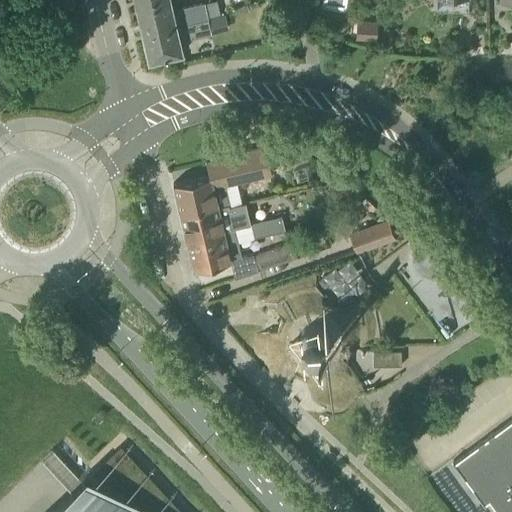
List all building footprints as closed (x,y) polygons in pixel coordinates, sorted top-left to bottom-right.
[(141,24),(143,32),(207,17),(207,16),(220,13),(217,0),(212,0),(210,1),(178,8),(180,15),(174,16),(170,0),(150,0),(136,4),(141,24)] [(310,19),(305,0),(289,0),(295,23),(310,19)] [(211,32),(207,17),(143,32),(145,41),(149,59),(182,51),(180,40),(211,32)] [(357,20),(356,39),(376,40),(377,21),(357,20)] [(173,182),(180,212),(217,203),(218,205),(224,203),(224,206),(241,202),(237,182),(253,178),(272,174),(265,146),(206,160),(209,174),(173,182)] [(348,181),(329,185),(331,197),(350,193),(360,191),(357,188),(357,189),(348,181)] [(180,212),(186,238),(235,227),(250,223),(246,202),(242,202),(241,202),(224,206),(224,203),(218,205),(217,203),(180,212)] [(395,237),(389,220),(352,233),(357,250),(395,237)] [(237,235),(235,227),(186,238),(194,268),(242,257),(237,235)] [(269,248),(254,253),(259,269),(274,265),(296,257),(291,241),(269,248)] [(318,261),(322,298),(363,294),(358,257),(318,261)] [(299,334),(297,341),(299,349),(303,355),(310,358),(318,358),(325,355),(329,349),(331,341),(330,334),(325,328),(318,325),(310,325),(303,328),(299,334)] [(373,350),(373,365),(401,365),(401,350),(373,350)] [(511,511),(511,418),(454,461),(454,460),(453,460),(485,504),(486,503),(485,502),(489,499),(498,511),(511,511)] [(73,489),(48,511),(183,511),(121,445),(87,476),(120,511),(112,511),(84,482),(75,490),(73,489)]
